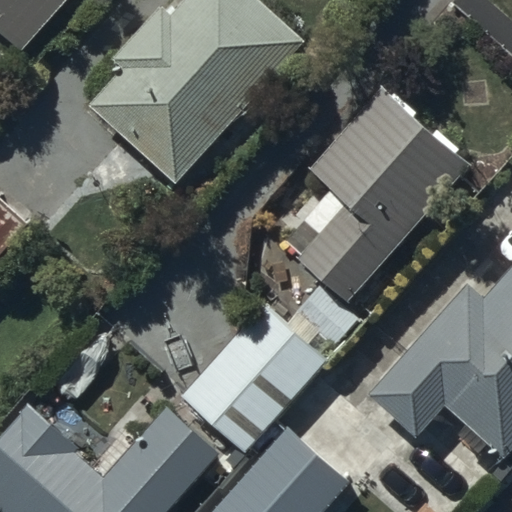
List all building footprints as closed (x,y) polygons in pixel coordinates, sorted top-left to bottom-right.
[(0,0),(0,30),(24,51),(69,0),(0,0)] [(122,68),(88,104),(174,184),(304,42),(258,0),(181,0),(168,15),(160,7),(112,59),(122,68)] [(297,258),(348,304),(471,165),(457,153),(461,148),(438,128),(433,134),(414,117),(419,111),(395,90),(392,93),(381,84),(307,168),(331,189),(315,206),(308,200),(284,227),(293,234),(285,243),(299,255),(297,258)] [(0,260),(33,224),(0,193),(0,260)] [(511,266),(483,298),(467,283),(367,394),(416,439),(445,406),(466,424),(456,435),(477,455),(487,443),(503,458),(511,448),(511,266)] [(361,321),(320,284),(287,321),(265,301),(180,396),(184,400),(172,412),(166,407),(141,435),(125,420),(88,461),(76,450),(80,446),(27,399),(0,429),(0,510),(2,511),(169,511),(221,454),(215,449),(227,436),(246,454),(330,361),(321,354),(329,344),(335,350),(361,321)] [(290,424),(208,511),(323,511),(352,480),(290,424)]
